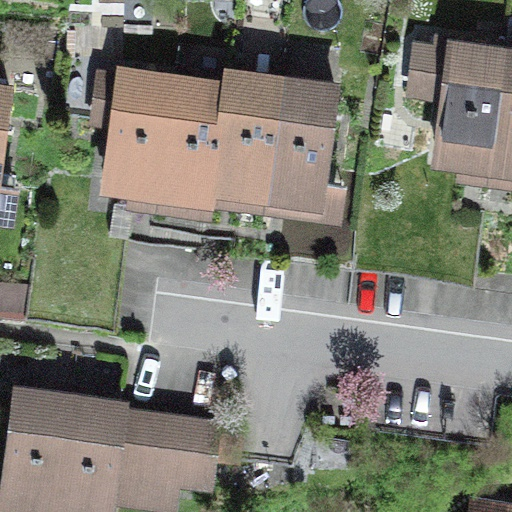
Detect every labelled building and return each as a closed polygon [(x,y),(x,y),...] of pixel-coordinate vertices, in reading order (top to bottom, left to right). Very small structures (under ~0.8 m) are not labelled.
[(486,178),(502,36),(414,26),(407,89),(436,93),(429,159),(460,163),(459,175),(486,178)] [(511,36),(502,36),(486,178),(511,180),(511,36)] [(157,203),(175,63),(115,56),(114,64),(95,62),(88,116),(105,119),(97,183),(127,187),(125,199),(157,203)] [(268,205),(286,65),(225,57),(224,70),(207,197),(268,205)] [(175,63),(157,203),(205,209),(207,197),(224,70),(175,63)] [(286,65),(268,205),(340,215),(345,176),(327,174),(340,72),(286,65)] [(0,74),(0,216),(11,218),(17,180),(0,177),(0,150),(11,77),(0,74)] [(234,214),(229,254),(260,258),(266,218),(234,214)] [(266,218),(260,258),(293,262),(298,222),(266,218)] [(298,222),(293,262),(323,266),(329,226),(298,222)] [(329,226),(323,266),(354,270),(360,230),(329,226)] [(55,258),(120,267),(124,237),(59,229),(55,258)] [(360,230),(354,270),(384,274),(389,234),(360,230)] [(389,234),(384,274),(414,278),(419,237),(389,234)] [(419,237),(414,278),(444,282),(449,241),(419,237)] [(449,241),(444,282),(472,285),(477,245),(449,241)] [(51,290),(115,298),(120,267),(55,258),(51,290)] [(111,331),(115,298),(51,290),(47,322),(111,331)] [(48,511),(67,391),(9,382),(0,443),(0,511),(48,511)] [(157,411),(125,406),(124,399),(67,391),(48,511),(107,511),(115,468),(147,473),(157,411)] [(184,415),(157,411),(147,473),(175,477),(184,415)] [(218,419),(184,415),(175,477),(210,481),(218,419)] [(511,511),(511,508),(472,503),(470,511),(511,511)]
